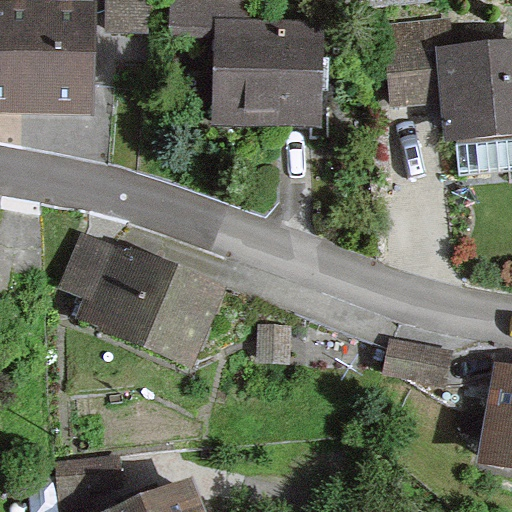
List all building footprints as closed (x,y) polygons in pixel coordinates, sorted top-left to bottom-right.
[(142,34),(143,34),(145,0),(104,0),(104,33),(142,34)] [(268,124),(312,126),(316,35),(215,32),(215,21),(242,22),(242,0),(168,0),(167,39),(215,41),(212,112),(269,114),(268,124)] [(0,105),(86,107),(89,16),(0,14),(0,105)] [(385,53),(390,106),(445,101),(448,138),(511,131),(511,56),(445,62),(444,47),(385,53)] [(182,367),(210,296),(105,252),(103,257),(78,246),(59,291),(84,301),(76,323),(182,367)] [(257,359),(279,360),(280,338),(258,337),(257,359)] [(380,378),(439,389),(445,358),(386,346),(380,378)] [(511,380),(498,378),(483,463),(511,468),(511,380)] [(112,489),(109,464),(53,469),(57,511),(84,511),(82,492),(112,489)] [(189,511),(181,492),(139,509),(134,498),(114,506),(116,511),(189,511)]
